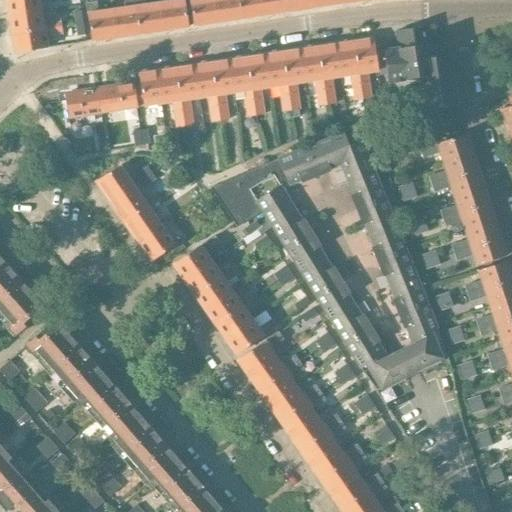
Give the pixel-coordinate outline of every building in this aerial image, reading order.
[(6,0),(9,17),(42,12),(40,2),(52,0),(6,0)] [(124,0),(126,9),(112,11),(116,37),(139,34),(134,0),(124,0)] [(144,0),(134,0),(139,34),(163,30),(159,4),(145,6),(144,0)] [(172,0),(173,2),(159,4),(163,30),(188,27),(183,0),(172,0)] [(189,0),(193,26),(217,22),(214,0),(189,0)] [(214,0),(217,22),(241,19),(238,0),(214,0)] [(238,0),(241,19),(265,15),(262,0),(238,0)] [(262,0),(265,15),(289,11),(287,0),(262,0)] [(287,0),(289,11),(314,8),(313,0),(287,0)] [(116,37),(112,11),(111,11),(110,3),(97,5),(96,2),(86,4),(91,41),(116,37)] [(75,24),(83,23),(81,11),(73,12),(75,24)] [(42,12),(9,17),(12,35),(60,27),(61,27),(59,19),(43,21),(42,12)] [(83,23),(75,24),(75,25),(77,36),(85,35),(83,23)] [(60,27),(12,35),(15,53),(47,48),(45,37),(61,34),(60,27)] [(431,46),(431,45),(431,44),(429,45),(427,28),(428,28),(428,27),(397,31),(399,49),(375,53),(376,71),(377,76),(387,75),(388,82),(421,77),(426,110),(441,108),(442,117),(457,115),(448,56),(428,59),(426,46),(431,46)] [(373,39),(352,42),(361,100),(370,99),(366,73),(376,71),(375,53),(373,39)] [(352,42),(335,45),(340,77),(350,75),(354,101),(361,100),(352,42)] [(335,45),(317,47),(326,105),(334,104),(330,78),(340,77),(335,45)] [(317,47),(299,50),(304,82),(314,80),(318,107),(326,105),(317,47)] [(299,50),(282,53),(291,111),(299,109),(295,83),(304,82),(299,50)] [(282,53),(264,55),(268,87),(279,86),(283,112),(291,111),(282,53)] [(264,55),(246,58),(255,116),(263,115),(259,89),(268,87),(264,55)] [(246,58),(228,61),(233,93),(243,91),(247,117),(255,116),(246,58)] [(228,61),(211,63),(219,121),(228,120),(224,94),(233,93),(228,61)] [(211,63),(193,66),(198,98),(208,96),(212,123),(219,121),(211,63)] [(193,66),(176,69),(185,127),(192,126),(188,99),(198,98),(193,66)] [(176,69),(156,72),(161,104),(172,102),(176,128),(185,127),(176,69)] [(140,86),(133,87),(136,107),(161,104),(156,72),(139,74),(140,86)] [(133,85),(90,91),(94,114),(136,107),(133,87),(133,85)] [(68,118),(94,114),(90,91),(64,95),(68,118)] [(500,110),(506,128),(511,126),(511,97),(509,99),(511,107),(500,110)] [(147,130),(139,131),(141,145),(149,144),(147,130)] [(132,132),(134,147),(141,145),(139,131),(132,132)] [(329,138),(340,165),(342,171),(369,160),(361,141),(348,146),(343,133),(329,138)] [(439,153),(442,163),(473,154),(466,135),(420,150),(422,159),(439,153)] [(98,138),(100,150),(107,149),(105,136),(98,138)] [(340,165),(329,138),(303,149),(314,175),(340,165)] [(314,175),(303,149),(277,159),(287,185),(288,186),(314,175)] [(473,154),(442,163),(445,172),(428,177),(431,185),(478,170),(473,154)] [(253,198),(278,183),(281,187),(287,185),(277,159),(210,188),(237,228),(261,211),(253,198)] [(380,186),(369,160),(342,171),(353,197),(380,186)] [(391,171),(389,164),(375,168),(377,175),(379,182),(389,179),(387,172),(391,171)] [(96,182),(110,203),(133,187),(119,166),(96,182)] [(135,175),(140,182),(152,174),(147,167),(135,175)] [(478,170),(431,185),(433,193),(450,187),(453,198),(484,187),(478,170)] [(152,174),(140,182),(143,187),(155,179),(152,174)] [(182,190),(194,182),(190,176),(177,184),(182,190)] [(390,181),(380,184),(388,205),(397,202),(390,181)] [(293,206),(281,187),(278,183),(253,198),(261,211),(268,222),(293,206)] [(398,187),(401,195),(415,190),(412,183),(398,187)] [(390,212),(380,186),(353,197),(363,223),(390,212)] [(133,187),(110,203),(123,222),(147,206),(133,187)] [(484,187),(453,198),(456,206),(440,211),(442,220),(489,204),(484,187)] [(415,190),(401,195),(403,201),(417,197),(415,190)] [(489,204),(442,220),(445,227),(461,222),(464,232),(495,221),(489,204)] [(147,206),(123,222),(137,242),(160,226),(147,206)] [(307,230),(293,206),(268,222),(283,246),(307,230)] [(400,238),(390,212),(363,223),(374,249),(400,238)] [(409,222),(412,229),(426,225),(423,217),(409,222)] [(248,236),(256,230),(260,228),(256,221),(244,230),(248,236)] [(495,221),(464,232),(467,240),(451,246),(453,254),(500,238),(495,221)] [(267,223),(260,228),(256,230),(260,236),(271,229),(267,223)] [(426,225),(412,229),(414,236),(428,231),(426,225)] [(173,246),(160,226),(137,242),(151,261),(173,246)] [(298,269),(322,254),(307,230),(283,246),(298,269)] [(173,264),(184,280),(211,262),(205,253),(219,243),(214,236),(173,264)] [(254,245),(258,251),(270,242),(266,236),(254,245)] [(411,264),(400,238),(374,249),(384,275),(411,264)] [(500,238),(453,254),(456,261),(472,256),(475,266),(506,256),(500,238)] [(270,242),(258,251),(262,257),(274,248),(270,242)] [(421,256),(423,263),(437,259),(435,252),(421,256)] [(337,278),(322,254),(298,269),(312,293),(337,278)] [(41,305),(0,258),(0,312),(12,325),(7,330),(13,336),(40,313),(36,309),(41,305)] [(437,259),(423,263),(425,270),(439,266),(437,259)] [(211,262),(184,280),(194,295),(235,266),(230,260),(216,269),(211,262)] [(464,286),(467,294),(511,279),(511,274),(508,261),(477,271),(480,281),(464,286)] [(421,290),(411,264),(384,275),(395,301),(421,290)] [(235,266),(194,295),(204,309),(231,291),(225,283),(239,273),(235,266)] [(274,275),(278,281),(290,272),(285,266),(274,275)] [(290,272),(278,281),(282,286),(294,278),(290,272)] [(352,302),(337,278),(312,293),(327,317),(352,302)] [(511,279),(467,294),(469,302),(485,297),(489,307),(511,299),(511,279)] [(298,287),(290,293),(297,303),(306,297),(298,287)] [(231,291),(204,309),(215,325),(256,296),(251,289),(237,299),(231,291)] [(432,316),(421,290),(395,301),(405,327),(432,316)] [(434,297),(436,304),(450,300),(448,293),(434,297)] [(256,296),(215,325),(224,339),(251,320),(246,312),(260,303),(256,296)] [(293,305),(298,312),(310,303),(306,297),(297,303),(293,305)] [(511,299),(489,307),(491,315),(475,321),(478,329),(511,318),(511,299)] [(450,300),(436,304),(438,311),(452,307),(450,300)] [(352,302),(327,317),(342,341),(367,325),(352,302)] [(312,308),(300,316),(304,322),(317,314),(312,308)] [(437,329),(432,316),(405,327),(413,345),(401,351),(394,355),(405,376),(413,372),(418,370),(420,373),(439,363),(437,360),(446,356),(437,329)] [(511,318),(478,329),(480,336),(496,331),(500,341),(511,336),(511,318)] [(251,320),(224,339),(235,354),(276,326),(271,319),(257,329),(251,320)] [(34,350),(42,359),(68,336),(58,324),(53,328),(50,325),(23,348),(29,355),(34,350)] [(357,364),(381,349),(367,325),(342,341),(357,364)] [(445,332),(447,339),(461,335),(459,327),(445,332)] [(237,360),(248,375),(274,357),(268,349),(282,339),(278,332),(237,360)] [(315,341),(319,348),(331,339),(327,333),(315,341)] [(461,335),(447,339),(449,346),(463,341),(461,335)] [(103,376),(68,336),(42,359),(76,399),(103,376)] [(511,336),(500,341),(503,350),(487,355),(489,364),(511,356),(511,336)] [(331,339),(319,348),(323,353),(335,345),(331,339)] [(405,376),(394,355),(387,358),(381,349),(357,364),(359,368),(376,391),(384,387),(386,390),(405,380),(403,377),(405,376)] [(274,357),(248,375),(258,391),(298,362),(294,355),(280,365),(274,357)] [(511,356),(489,364),(492,371),(508,365),(511,375),(511,374),(511,356)] [(9,361),(0,368),(0,372),(8,382),(19,372),(9,361)] [(456,366),(459,373),(473,369),(470,361),(456,366)] [(298,362),(258,391),(268,405),(295,387),(289,378),(303,369),(298,362)] [(334,373),(338,379),(350,370),(346,364),(334,373)] [(473,369),(459,373),(461,380),(475,375),(473,369)] [(350,370),(338,379),(343,385),(355,376),(350,370)] [(511,374),(511,375),(511,378),(511,384),(498,389),(500,398),(511,393),(511,374)] [(103,376),(76,399),(74,401),(79,407),(85,401),(112,433),(106,438),(111,444),(114,442),(140,418),(131,408),(135,405),(116,383),(112,386),(103,376)] [(295,387),(268,405),(279,420),(319,392),(314,385),(300,395),(295,387)] [(31,386),(21,395),(36,413),(46,403),(31,386)] [(319,392),(279,420),(289,435),(315,417),(310,408),(324,399),(319,392)] [(511,393),(500,398),(503,405),(511,401),(511,393)] [(354,403),(358,409),(370,401),(366,395),(354,403)] [(480,396),(466,400),(468,408),(482,404),(480,396)] [(30,418),(14,401),(4,410),(19,428),(30,418)] [(370,401),(358,409),(362,415),(374,407),(370,401)] [(482,404),(468,408),(470,414),(484,410),(482,404)] [(315,417),(289,435),(299,450),(340,422),(335,415),(321,425),(315,417)] [(175,458),(140,418),(114,442),(149,481),(175,458)] [(340,422),(299,450),(310,465),(336,446),(330,438),(344,428),(340,422)] [(53,432),(63,444),(74,435),(63,423),(53,432)] [(373,434),(377,440),(389,432),(385,425),(373,434)] [(389,432),(377,440),(381,446),(393,437),(389,432)] [(473,437),(475,444),(489,439),(487,432),(473,437)] [(57,449),(47,438),(36,447),(46,459),(57,449)] [(489,439),(475,444),(477,451),(491,446),(489,439)] [(78,440),(68,449),(78,461),(88,451),(78,440)] [(336,446),(310,465),(320,480),(360,451),(356,444),(342,454),(336,446)] [(10,457),(0,445),(0,506),(5,511),(34,511),(48,500),(51,497),(46,492),(39,497),(12,466),(18,460),(13,455),(10,457)] [(360,451),(320,480),(330,494),(356,476),(351,468),(365,458),(360,451)] [(72,466),(61,454),(51,464),(61,475),(72,466)] [(392,464),(397,470),(409,462),(404,456),(392,464)] [(184,469),(175,458),(149,481),(146,484),(151,489),(157,484),(181,511),(199,511),(213,501),(204,490),(207,487),(188,465),(184,469)] [(409,462),(397,470),(401,476),(413,468),(409,462)] [(484,470),(486,478),(500,473),(498,466),(484,470)] [(94,479),(109,496),(120,487),(105,470),(94,479)] [(500,473),(486,478),(488,484),(502,480),(500,473)] [(356,476),(330,494),(341,509),(381,481),(376,474),(362,484),(356,476)] [(381,481),(341,509),(342,511),(367,511),(377,505),(371,497),(385,487),(381,481)] [(103,502),(88,485),(77,494),(92,511),(103,502)] [(412,495),(416,500),(428,492),(424,487),(412,495)] [(428,492),(416,500),(420,507),(432,499),(428,492)] [(58,511),(48,500),(34,511),(58,511)] [(222,511),(213,501),(199,511),(222,511)]
